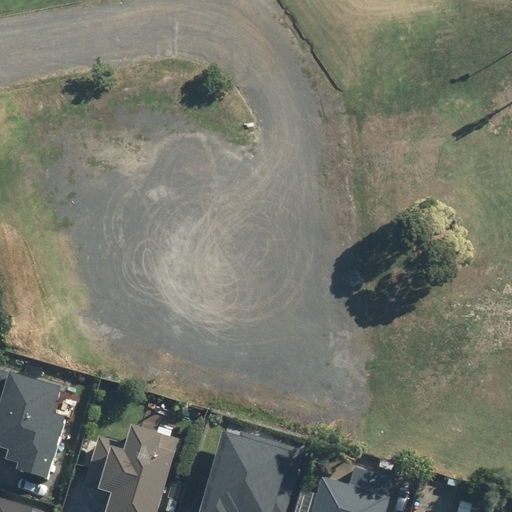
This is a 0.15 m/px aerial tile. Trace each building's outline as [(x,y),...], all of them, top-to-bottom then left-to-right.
[(439,143),(456,141),(472,264),(381,276),(390,341),(511,325),(511,10),(424,22),(439,143)] [(0,392),(0,469),(31,480),(61,393),(12,376),(5,395),(0,392)] [(136,453),(104,444),(93,482),(123,491),(116,511),(167,511),(185,454),(167,449),(171,435),(144,427),(136,453)] [(255,511),(274,460),(204,436),(177,511),(206,511),(207,511),(210,511),(255,511)] [(328,477),(317,511),(391,511),(396,498),(328,477)]
